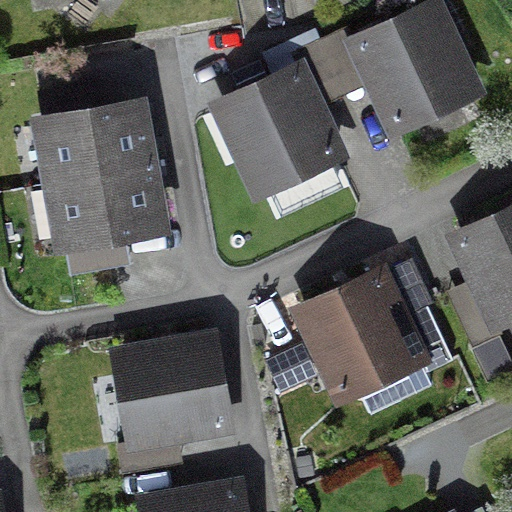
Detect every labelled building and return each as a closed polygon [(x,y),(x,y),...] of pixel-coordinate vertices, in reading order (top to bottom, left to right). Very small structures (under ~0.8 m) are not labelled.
[(392,127),(469,91),(431,9),(353,45),(392,127)] [(218,109),(256,190),(333,154),(295,73),(218,109)] [(40,125),(50,184),(145,167),(134,109),(40,125)] [(50,184),(60,243),(155,227),(145,167),(50,184)] [(511,312),(511,213),(455,240),(493,322),(511,312)] [(377,277),(300,313),(338,395),(415,359),(422,374),(449,361),(424,307),(397,320),(377,277)] [(221,425),(206,342),(117,357),(132,441),(221,425)] [(144,511),(236,511),(233,490),(144,505),(144,511)]
